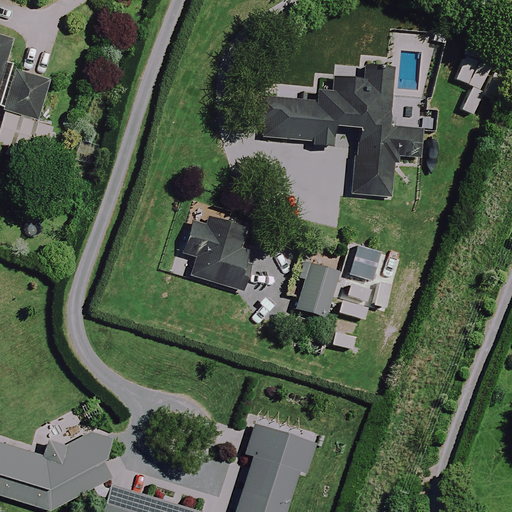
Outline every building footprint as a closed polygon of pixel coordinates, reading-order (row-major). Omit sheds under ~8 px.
[(0,97),(8,65),(2,63),(9,35),(0,32),(0,97)] [(255,140),(334,149),(335,139),(355,142),(354,151),(349,197),(390,201),(394,166),(418,169),(421,132),(387,129),(393,70),(364,67),(362,83),(334,80),(332,95),(316,94),(315,103),(260,97),(255,140)] [(46,83),(13,73),(2,109),(35,119),(46,83)] [(51,130),(4,115),(0,126),(0,146),(42,159),(51,130)] [(209,220),(207,228),(193,225),(184,260),(194,262),(190,280),(241,293),(251,254),(240,251),(246,230),(209,220)] [(324,320),(336,275),(307,267),(294,312),(324,320)] [(89,436),(63,451),(58,443),(43,452),(47,461),(0,445),(0,497),(44,511),(51,511),(113,476),(89,436)] [(188,511),(111,488),(104,511),(188,511)]
